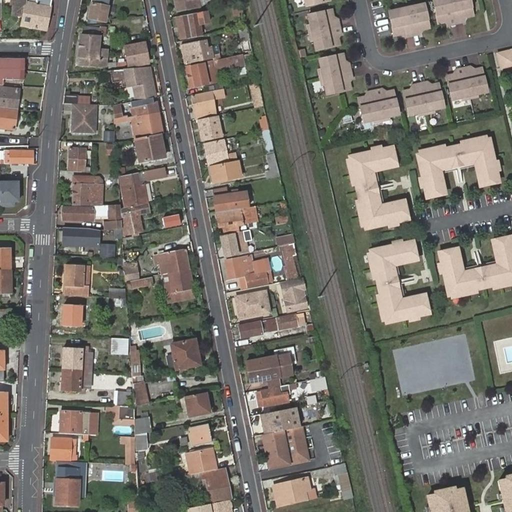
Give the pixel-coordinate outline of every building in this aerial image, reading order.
[(13,0),(12,10),(14,13),(22,14),(20,25),(45,30),(50,0),(13,0)] [(174,0),(177,11),(200,6),(198,0),(174,0)] [(457,24),(451,0),(433,0),(438,20),(439,24),(449,21),(451,25),(457,24)] [(470,0),(451,0),(457,24),(465,22),(464,18),(474,15),(473,12),(470,0)] [(91,3),(88,18),(106,22),(108,6),(91,3)] [(424,3),(408,7),(414,35),(421,33),(420,30),(430,27),(429,23),(424,3)] [(239,30),(246,28),(241,5),(233,7),(234,10),(238,30),(239,30)] [(414,35),(408,7),(391,12),(395,35),(405,33),(406,37),(414,35)] [(309,15),(313,33),(341,26),(339,20),(335,20),(333,10),(309,15)] [(177,18),(181,38),(201,34),(199,24),(208,22),(207,13),(198,14),(197,14),(177,18)] [(341,26),(313,33),(317,49),(341,44),(339,34),(343,33),(341,26)] [(100,28),(84,27),(83,35),(99,37),(100,28)] [(249,36),(247,28),(246,28),(239,30),(241,37),(249,36)] [(98,50),(99,37),(83,35),(80,35),(78,56),(89,57),(89,65),(100,66),(101,61),(106,62),(107,51),(98,50)] [(148,64),(144,41),(132,44),(123,45),(126,69),(148,64)] [(203,55),(201,49),(201,48),(199,48),(198,41),(182,44),(186,64),(209,59),(208,54),(203,55)] [(511,49),(499,52),(502,66),(511,64),(511,49)] [(254,59),(252,52),(249,53),(249,54),(232,57),(232,58),(187,68),(190,87),(218,82),(215,67),(254,59)] [(319,59),(323,77),(352,70),(350,63),(346,64),(343,54),(319,59)] [(2,59),(2,78),(1,79),(17,80),(18,59),(2,59)] [(472,66),(464,68),(470,95),(488,91),(483,70),(482,67),(472,69),(472,66)] [(126,69),(110,70),(112,83),(121,82),(122,88),(133,87),(136,99),(136,100),(154,96),(148,67),(126,69)] [(470,95),(464,68),(456,69),(457,73),(447,75),(452,99),(470,95)] [(352,70),(323,77),(328,94),(352,89),(349,78),(354,78),(352,70)] [(429,81),(421,83),(427,110),(444,106),(439,82),(430,85),(429,81)] [(265,106),(258,82),(251,83),(257,108),(265,106)] [(427,110),(421,83),(413,85),(414,88),(405,90),(405,93),(410,114),(427,110)] [(0,107),(16,109),(18,90),(0,87),(0,107)] [(225,97),(223,88),(216,90),(216,91),(192,96),(197,120),(198,120),(216,116),(212,99),(225,97)] [(383,88),(376,90),(383,118),(401,114),(396,95),(395,90),(385,92),(383,88)] [(383,118),(376,90),(369,92),(370,95),(360,97),(362,106),(366,122),(383,118)] [(132,99),(64,96),(62,104),(73,105),(96,105),(112,106),(119,104),(126,103),(132,102),(132,99)] [(127,108),(126,103),(119,104),(112,106),(113,118),(127,116),(138,115),(158,112),(156,103),(127,108)] [(96,105),(73,105),(71,133),(95,134),(96,105)] [(269,129),(265,106),(257,108),(262,131),(269,129)] [(0,128),(13,130),(16,109),(0,107),(0,128)] [(161,133),(158,112),(138,115),(142,137),(161,133)] [(217,116),(216,116),(198,120),(202,140),(221,136),(217,116)] [(105,141),(115,141),(116,131),(105,130),(105,141)] [(165,158),(160,134),(135,140),(139,163),(165,158)] [(490,137),(418,154),(428,197),(447,192),(442,172),(437,169),(439,165),(444,167),(473,161),(476,156),(480,160),(477,164),(481,184),(500,180),(490,137)] [(204,145),(207,160),(205,160),(207,166),(231,161),(235,160),(234,155),(231,156),(230,154),(229,154),(228,150),(233,149),(231,139),(204,145)] [(350,155),(367,228),(410,218),(405,199),(385,203),(382,209),(378,206),(380,202),(374,173),(370,169),(373,166),(377,169),(397,165),(393,146),(350,155)] [(83,170),(83,172),(89,172),(90,168),(84,167),(84,162),(85,162),(85,155),(80,154),(80,150),(69,149),(68,169),(83,170)] [(0,164),(28,164),(32,164),(33,151),(11,151),(11,159),(4,159),(4,161),(0,161),(0,164)] [(280,177),(275,154),(267,155),(270,171),(265,172),(267,179),(280,177)] [(241,176),(238,161),(209,166),(213,182),(241,176)] [(167,177),(164,168),(148,171),(141,172),(143,182),(167,177)] [(131,183),(129,175),(118,177),(119,180),(121,180),(122,185),(131,183)] [(73,177),(72,204),(97,205),(98,186),(91,185),(91,178),(73,177)] [(124,208),(146,203),(142,183),(120,188),(124,208)] [(212,190),(216,214),(239,209),(236,195),(228,196),(226,187),(212,190)] [(0,210),(15,210),(14,188),(0,188),(0,210)] [(239,209),(246,208),(244,194),(236,195),(239,209)] [(148,212),(146,203),(124,208),(120,208),(121,222),(121,227),(121,229),(127,228),(129,234),(138,232),(135,215),(139,214),(148,212)] [(120,208),(119,205),(110,206),(93,206),(93,208),(63,208),(63,220),(93,220),(93,210),(109,210),(109,222),(121,222),(120,208)] [(249,222),(246,208),(239,209),(241,223),(249,222)] [(241,223),(239,209),(216,214),(218,227),(229,225),(238,224),(241,223)] [(162,218),(164,227),(179,223),(178,214),(162,218)] [(238,224),(229,225),(222,226),(223,235),(239,232),(238,224)] [(115,239),(122,239),(121,229),(100,229),(100,238),(115,239)] [(221,237),(225,257),(237,255),(235,244),(245,242),(242,232),(221,237)] [(440,251),(450,295),(511,279),(511,235),(493,239),(498,259),(503,262),(501,267),(496,264),(468,270),(463,275),(460,271),(463,268),(459,247),(440,251)] [(276,238),(277,246),(288,243),(286,236),(276,238)] [(115,259),(115,239),(100,238),(99,258),(115,259)] [(372,249),(388,321),(431,311),(426,292),(406,297),(404,302),(400,300),(402,296),(395,266),(391,263),(394,259),(399,262),(418,257),(414,239),(372,249)] [(302,278),(294,243),(279,246),(281,252),(284,252),(290,280),(302,278)] [(162,273),(188,268),(184,248),(158,254),(161,273),(162,273)] [(0,270),(10,270),(9,249),(0,249),(0,270)] [(251,256),(245,257),(249,275),(254,274),(251,256)] [(249,275),(245,257),(225,261),(229,279),(244,276),(246,287),(271,282),(268,271),(254,274),(249,275)] [(65,265),(64,296),(85,297),(86,288),(81,287),(81,281),(86,282),(87,266),(65,265)] [(124,269),(125,281),(139,278),(136,267),(124,269)] [(194,296),(188,268),(162,273),(163,277),(168,276),(170,287),(165,288),(168,302),(194,296)] [(0,270),(0,293),(10,293),(10,270),(0,270)] [(127,282),(129,289),(153,284),(151,277),(127,282)] [(280,284),(287,311),(298,308),(296,302),(300,301),(295,281),(280,284)] [(109,298),(125,299),(125,292),(109,291),(109,298)] [(236,297),(237,305),(239,304),(242,317),(270,311),(265,291),(236,297)] [(126,308),(125,299),(109,298),(109,307),(126,308)] [(68,315),(67,327),(79,328),(80,306),(63,305),(62,315),(68,315)] [(298,315),(276,320),(278,330),(297,327),(295,319),(299,319),(298,315)] [(265,320),(265,322),(267,330),(261,331),(261,335),(267,334),(267,332),(278,330),(276,320),(276,318),(265,320)] [(267,330),(265,322),(238,327),(240,339),(261,335),(261,331),(267,330)] [(128,356),(129,340),(112,339),(111,355),(128,356)] [(176,369),(199,364),(193,339),(171,344),(176,369)] [(62,370),(78,371),(80,349),(62,348),(62,370)] [(138,353),(130,353),(132,375),(134,406),(177,398),(173,375),(167,376),(167,378),(162,379),(163,382),(143,385),(142,377),(140,377),(138,353)] [(245,362),(249,382),(266,379),(268,378),(279,376),(291,374),(287,354),(245,362)] [(78,393),(78,371),(62,370),(61,391),(78,393)] [(268,378),(266,379),(267,388),(281,385),(279,376),(268,378)] [(312,384),(311,380),(284,384),(285,389),(312,384)] [(119,406),(131,406),(132,386),(121,385),(121,390),(118,390),(117,406),(119,406)] [(261,391),(264,406),(288,402),(286,392),(279,393),(278,388),(261,391)] [(207,401),(205,392),(184,396),(188,416),(206,413),(204,401),(207,401)] [(134,420),(134,406),(131,406),(119,406),(117,406),(107,405),(106,415),(114,415),(113,424),(134,425),(134,420)] [(260,415),(264,434),(291,429),(287,409),(260,415)] [(60,411),(59,433),(87,434),(88,412),(60,411)] [(136,418),(136,451),(151,451),(151,418),(136,418)] [(190,427),(194,445),(211,441),(207,423),(190,427)] [(309,462),(302,428),(281,432),(261,437),(264,455),(267,470),(309,462)] [(125,436),(126,465),(134,465),(133,437),(125,436)] [(52,439),(51,460),(76,461),(76,455),(74,455),(74,450),(72,450),(73,448),(70,447),(70,440),(52,439)] [(315,448),(319,466),(343,460),(339,442),(315,448)] [(186,457),(189,475),(204,472),(216,469),(211,448),(195,452),(195,455),(186,457)] [(352,489),(345,462),(338,463),(334,465),(336,474),(340,473),(344,491),(352,489)] [(230,497),(224,468),(216,469),(204,472),(210,501),(230,497)] [(505,501),(507,511),(511,511),(511,472),(506,474),(507,478),(500,479),(505,501)] [(56,480),(55,505),(77,506),(78,481),(56,480)] [(295,503),(311,499),(309,491),(306,491),(304,481),(303,481),(291,483),(269,488),(273,508),(295,503)] [(321,483),(313,485),(315,495),(323,493),(321,483)] [(429,495),(432,511),(469,511),(469,510),(464,487),(456,489),(455,485),(435,490),(436,493),(429,495)] [(229,511),(227,503),(210,507),(209,503),(187,508),(188,511),(229,511)]
